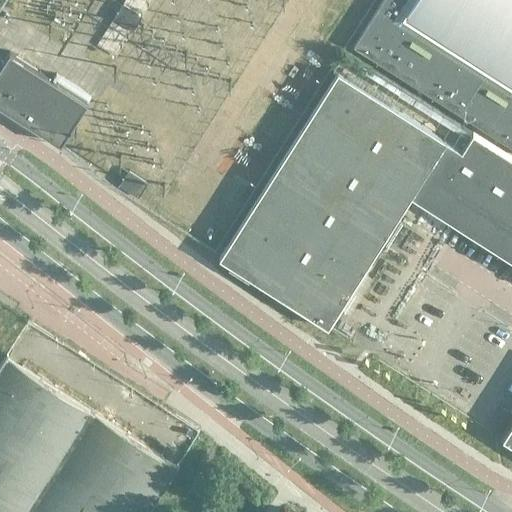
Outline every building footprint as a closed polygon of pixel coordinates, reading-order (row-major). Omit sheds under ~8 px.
[(511,0),(383,0),(354,46),(511,147),(511,0)] [(133,31),(143,16),(123,3),(114,19),(133,31)] [(88,101),(10,51),(0,66),(0,104),(61,144),(88,101)] [(328,327),(411,196),(511,260),(511,157),(473,132),(461,150),(338,71),(219,258),(328,327)] [(139,197),(148,182),(129,170),(119,185),(139,197)] [(7,333),(0,344),(0,438),(113,511),(157,441),(131,425),(134,421),(32,356),(35,351),(7,333)] [(511,444),(511,423),(502,438),(511,444)]
